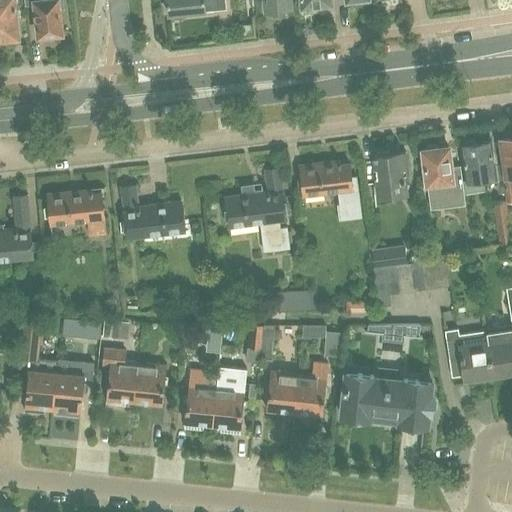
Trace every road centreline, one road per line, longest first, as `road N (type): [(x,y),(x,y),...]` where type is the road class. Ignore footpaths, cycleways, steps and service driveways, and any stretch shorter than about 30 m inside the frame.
road 1 (residential): [(1,166),(511,102)]
road 2 (residential): [(342,511),(0,477)]
road 3 (primary): [(0,126),(239,100),(336,78)]
road 4 (primary): [(249,77),(0,103)]
road 5 (residential): [(249,77),(138,66),(116,0)]
road 6 (primary): [(463,61),(336,78)]
